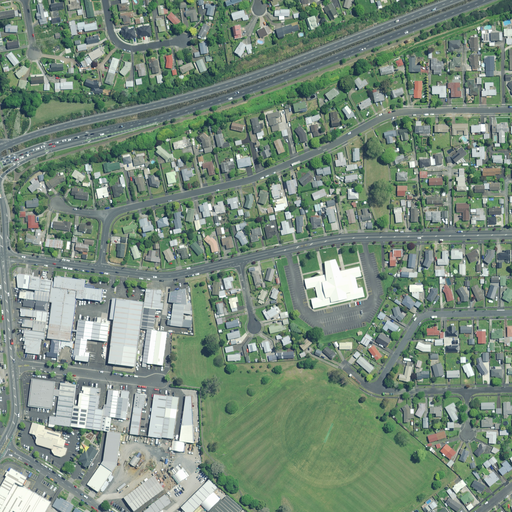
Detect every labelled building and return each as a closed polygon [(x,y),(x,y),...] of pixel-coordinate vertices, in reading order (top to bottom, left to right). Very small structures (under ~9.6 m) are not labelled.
[(77,3),(76,0),(69,0),(71,5),(68,5),(69,11),(81,9),(80,3),(77,3)] [(90,2),(89,0),(85,0),(88,18),(95,17),(92,2),(90,2)] [(127,1),(126,0),(121,0),(122,4),(118,4),(119,11),(128,10),(127,2),(129,2),(128,1),(127,1)] [(345,0),(344,7),(349,9),(352,1),(353,2),(353,0),(345,0)] [(64,9),(63,3),(51,4),(52,11),(64,9)] [(339,16),(332,3),(324,7),(327,13),(331,21),(339,16)] [(45,18),(42,4),(37,5),(38,13),(36,13),(37,19),(39,19),(40,25),(47,24),(46,18),(45,18)] [(213,5),(210,5),(206,4),(205,8),(208,8),(207,15),(213,16),(215,5),(213,5)] [(160,5),(157,6),(159,16),(165,15),(165,14),(169,14),(168,8),(164,9),(163,6),(162,6),(160,6),(160,5)] [(198,21),(196,9),(185,11),(186,17),(190,16),(192,22),(198,21)] [(18,16),(17,10),(0,12),(0,15),(1,20),(16,17),(16,16),(18,16)] [(246,15),(244,10),(232,14),(234,20),(242,18),(243,21),(249,19),(247,15),(246,15)] [(133,17),(133,12),(120,14),(121,19),(123,18),(124,24),(131,23),(130,18),(133,17)] [(180,21),(172,12),(167,17),(176,26),(180,21)] [(317,21),(315,16),(306,19),(310,31),(314,29),(314,28),(318,27),(316,21),(317,21)] [(166,31),(164,20),(156,21),(157,26),(158,26),(159,32),(166,31)] [(84,22),(78,23),(79,30),(85,29),(85,31),(98,29),(96,23),(85,25),(84,22)] [(279,38),(285,36),(284,35),(300,30),(297,22),(292,24),(292,25),(276,30),(279,38)] [(210,27),(204,24),(198,35),(199,35),(198,37),(203,40),(210,27)] [(52,38),(50,25),(42,27),(42,28),(41,28),(41,33),(44,32),(45,39),(52,38)] [(149,31),(148,26),(126,30),(128,38),(148,34),(147,31),(149,31)] [(234,36),(242,34),(240,26),(233,27),(234,36)] [(271,33),(268,26),(257,31),(261,38),(271,33)] [(485,31),(482,31),(481,31),(481,35),(482,35),(482,42),(489,42),(489,46),(495,46),(495,41),(502,41),(502,32),(492,32),(492,30),(488,30),(488,33),(485,33),(485,31)] [(99,35),(87,38),(87,40),(86,40),(87,44),(88,44),(100,42),(99,35)] [(480,48),(478,48),(478,37),(477,37),(477,35),(475,35),(475,38),(471,38),(471,40),(469,40),(470,43),(471,43),(471,48),(472,48),(472,51),(478,51),(479,51),(479,50),(480,50),(480,48)] [(461,40),(450,40),(450,46),(448,46),(448,52),(454,52),(454,48),(461,48),(461,40)] [(20,47),(19,41),(7,43),(8,49),(20,47)] [(208,53),(206,42),(199,44),(201,54),(208,53)] [(246,45),(241,42),(235,52),(238,54),(238,55),(241,57),(245,51),(244,50),(246,45)] [(77,46),(78,51),(82,50),(83,53),(87,52),(86,44),(77,46)] [(48,52),(54,53),(61,51),(59,45),(52,46),(48,46),(48,52)] [(105,54),(100,46),(94,49),(95,51),(88,54),(90,57),(85,60),(88,65),(93,62),(92,61),(105,54)] [(19,62),(12,52),(7,56),(15,66),(19,62)] [(473,70),(477,71),(477,69),(478,69),(478,65),(480,65),(480,62),(478,62),(478,55),(470,55),(470,57),(470,61),(471,61),(471,66),(473,66),(473,70)] [(485,63),(486,63),(486,76),(487,76),(487,79),(490,79),(490,76),(494,76),(494,70),(494,56),(488,57),(488,58),(485,58),(485,63)] [(119,60),(113,58),(105,83),(111,85),(119,60)] [(155,61),(155,58),(149,59),(150,67),(152,67),(153,73),(159,72),(157,60),(155,61)] [(421,72),(421,67),(421,65),(416,65),(415,58),(409,58),(409,72),(421,72)] [(461,58),(454,58),(454,62),(448,62),(448,68),(455,68),(455,66),(461,67),(461,63),(460,63),(461,58)] [(207,70),(202,59),(196,62),(201,73),(207,70)] [(437,59),(429,59),(429,65),(431,65),(431,70),(434,70),(434,74),(439,75),(439,76),(441,76),(442,70),(444,70),(445,61),(440,61),(440,60),(439,60),(438,59),(438,60),(437,60),(437,59)] [(132,63),(126,62),(125,66),(120,72),(125,76),(131,69),(132,63)] [(194,68),(191,62),(180,68),(182,74),(194,68)] [(146,75),(144,64),(136,65),(136,70),(138,70),(139,77),(146,75)] [(19,79),(26,74),(29,69),(24,66),(22,69),(16,74),(19,79)] [(395,73),(393,66),(380,69),(381,76),(395,73)] [(362,82),(359,78),(354,81),(360,90),(368,84),(365,80),(362,82)] [(92,88),(91,90),(95,91),(95,88),(99,87),(98,80),(93,81),(87,79),(85,85),(92,88)] [(27,81),(20,80),(18,87),(26,89),(27,81)] [(474,80),(468,80),(468,88),(471,88),(470,95),(478,95),(478,88),(474,88),(474,80)] [(422,90),(422,81),(415,81),(415,88),(409,88),(409,95),(414,94),(414,98),(422,98),(422,90)] [(73,89),(73,82),(55,83),(55,92),(61,92),(60,90),(73,89)] [(460,83),(448,83),(448,89),(451,89),(452,97),(461,97),(461,91),(460,91),(460,83)] [(485,91),(485,89),(483,89),(483,91),(482,91),(482,96),(486,96),(486,95),(496,95),(496,90),(493,90),(493,83),(485,83),(485,88),(486,88),(486,91),(485,91)] [(446,98),(446,86),(432,86),(432,94),(440,94),(440,98),(446,98)] [(328,97),(330,100),(330,101),(339,94),(335,88),(326,94),(328,97)] [(404,95),(402,88),(390,91),(391,95),(392,95),(393,98),(397,97),(397,96),(404,95)] [(383,93),(378,94),(378,92),(377,92),(376,89),(372,90),(375,102),(385,100),(383,93)] [(371,101),(369,98),(361,102),(362,104),(359,106),(361,110),(372,104),(370,101),(371,101)] [(307,111),(305,102),(293,104),(295,112),(300,112),(300,113),(307,111)] [(352,111),(347,106),(342,110),(347,115),(346,116),(349,119),(352,117),(352,118),(355,115),(352,111)] [(267,114),(270,126),(278,124),(276,118),(280,117),(279,111),(267,114)] [(338,120),(337,112),(331,113),(332,127),(340,126),(339,120),(338,120)] [(311,117),(313,122),(321,119),(319,114),(311,117)] [(261,129),(264,129),(263,122),(259,123),(258,118),(251,119),(254,134),(257,133),(258,139),(263,138),(262,136),(264,135),(263,131),(262,131),(261,131),(261,129)] [(422,126),(421,121),(416,121),(416,126),(415,126),(415,133),(420,133),(420,136),(422,136),(430,136),(430,126),(422,126)] [(244,125),(233,122),(231,129),(243,132),(244,125)] [(507,123),(501,123),(501,124),(492,125),(492,132),(499,132),(499,143),(505,143),(505,132),(508,132),(508,128),(507,128),(507,123)] [(319,129),(317,124),(311,126),(312,132),(313,132),(314,137),(322,135),(321,129),(319,129)] [(468,135),(468,124),(451,124),(451,135),(457,135),(457,131),(464,131),(464,135),(468,135)] [(479,126),(471,126),(471,133),(472,133),(472,135),(475,135),(475,133),(480,133),(480,132),(485,132),(485,124),(479,124),(479,126)] [(306,133),(301,126),(295,130),(299,136),(301,143),(308,141),(306,133)] [(396,131),(397,136),(401,135),(402,141),(409,140),(408,134),(407,128),(396,131)] [(225,143),(221,130),(217,131),(218,135),(215,136),(218,148),(222,147),(222,148),(230,146),(229,142),(225,143)] [(397,136),(396,131),(384,133),(385,139),(387,138),(388,144),(393,143),(392,137),(397,136)] [(208,137),(204,133),(199,137),(202,141),(204,148),(210,146),(208,137)] [(173,143),(175,150),(180,148),(180,149),(184,148),(184,147),(192,145),(191,139),(173,143)] [(285,152),(280,139),(274,142),(279,154),(285,152)] [(169,155),(159,145),(156,148),(159,150),(155,154),(158,157),(160,155),(166,160),(166,162),(174,161),(172,154),(169,155)] [(272,156),(268,145),(263,147),(265,151),(260,153),(263,159),(272,156)] [(454,155),(446,157),(448,163),(455,162),(457,165),(460,163),(466,163),(466,162),(463,158),(468,154),(461,147),(457,151),(458,152),(454,155)] [(472,157),(480,157),(480,159),(477,159),(477,166),(475,166),(475,168),(478,168),(478,166),(481,166),(481,165),(482,165),(482,159),(485,159),(485,147),(480,147),(480,153),(476,153),(476,149),(472,149),(472,157)] [(443,164),(441,153),(434,154),(435,159),(432,159),(432,157),(430,157),(431,158),(422,160),(422,158),(419,159),(421,168),(443,164)] [(404,158),(403,155),(389,160),(392,166),(409,160),(408,156),(404,158)] [(145,164),(143,156),(133,158),(135,166),(145,164)] [(202,161),(204,161),(203,156),(198,157),(199,162),(200,167),(203,166),(204,169),(208,168),(210,176),(215,175),(212,161),(203,164),(202,161)] [(252,165),(250,157),(240,159),(240,158),(237,159),(239,168),(252,165)] [(335,161),(337,167),(342,166),(342,167),(344,166),(344,165),(346,165),(345,159),(343,159),(343,157),(340,158),(340,160),(335,161)] [(235,168),(233,158),(230,159),(230,160),(226,161),(226,163),(221,164),(224,173),(230,171),(229,169),(235,168)] [(121,169),(119,162),(111,164),(110,163),(104,164),(106,173),(112,171),(121,169)] [(331,174),(330,167),(327,167),(327,168),(316,170),(317,175),(323,174),(323,176),(325,176),(325,175),(331,174)] [(187,171),(187,169),(181,170),(184,182),(190,180),(189,178),(193,177),(191,170),(187,171)] [(464,177),(464,169),(457,169),(457,172),(459,172),(459,177),(456,177),(456,181),(458,181),(458,185),(457,185),(457,191),(466,191),(466,190),(468,190),(468,187),(466,187),(466,185),(465,185),(465,177),(464,177)] [(85,176),(75,170),(72,176),(82,182),(85,176)] [(176,175),(175,171),(166,173),(169,184),(176,182),(175,175),(176,175)] [(313,179),(308,173),(299,180),(304,186),(313,179)] [(407,173),(397,173),(397,181),(407,181),(407,173)] [(57,175),(45,183),(48,189),(60,181),(64,180),(62,174),(57,175)] [(160,183),(159,183),(158,180),(155,180),(154,175),(148,176),(151,186),(159,188),(160,183)] [(358,179),(357,175),(345,176),(346,179),(345,179),(345,183),(355,182),(355,180),(358,179)] [(126,187),(124,177),(120,178),(121,185),(118,185),(118,183),(115,183),(116,185),(112,186),(115,198),(121,196),(120,193),(124,193),(123,187),(126,187)] [(145,191),(142,177),(136,178),(137,185),(138,184),(139,192),(145,191)] [(289,195),(296,193),(295,189),(296,189),(296,187),(298,186),(296,179),(287,181),(289,195)] [(35,180),(26,187),(30,193),(40,186),(35,180)] [(500,190),(499,183),(484,184),(484,186),(474,186),(474,193),(485,192),(485,189),(489,189),(490,191),(500,190)] [(273,190),(272,190),(273,197),(274,197),(274,199),(280,198),(279,190),(282,190),(280,184),(272,186),(273,190)] [(407,191),(407,186),(398,186),(397,196),(405,196),(405,191),(407,191)] [(109,197),(107,187),(96,189),(98,199),(103,198),(102,196),(104,195),(104,198),(109,197)] [(78,189),(72,188),(71,195),(75,195),(75,198),(87,200),(88,193),(78,192),(78,189)] [(327,195),(324,189),(312,194),(315,200),(327,195)] [(352,193),(352,189),(348,189),(348,199),(358,199),(358,192),(352,193)] [(269,193),(261,190),(259,195),(261,195),(259,203),(265,205),(269,193)] [(436,196),(427,196),(427,204),(443,204),(443,201),(446,201),(446,194),(436,194),(436,196)] [(245,207),(251,209),(253,200),(253,195),(246,196),(246,200),(245,207)] [(238,202),(237,197),(227,200),(228,204),(230,204),(232,210),(238,208),(237,202),(238,202)] [(215,206),(217,214),(220,213),(220,214),(226,212),(223,201),(218,202),(218,205),(215,206)] [(204,218),(210,216),(207,202),(203,203),(203,204),(199,205),(201,212),(203,212),(204,218)] [(469,221),(469,204),(457,204),(457,213),(463,213),(463,221),(469,221)] [(502,214),(502,208),(501,208),(501,207),(496,207),(493,207),(493,208),(489,208),(489,215),(502,215),(502,214)] [(402,213),(401,208),(397,208),(397,209),(394,210),(394,214),(395,213),(396,223),(402,222),(401,213),(402,213)] [(190,222),(190,223),(192,223),(192,222),(193,222),(195,210),(188,209),(186,221),(190,222)] [(336,222),(333,209),(326,211),(327,215),(328,215),(330,223),(336,222)] [(356,223),(353,209),(347,211),(349,224),(356,223)] [(369,214),(368,209),(362,210),(363,215),(358,216),(359,222),(371,219),(370,214),(369,214)] [(420,213),(420,209),(418,210),(418,209),(411,209),(411,222),(418,222),(418,213),(420,213)] [(471,212),(472,218),(472,225),(476,225),(476,220),(485,220),(485,214),(484,214),(484,209),(476,209),(471,210),(471,212)] [(285,212),(287,219),(292,218),(291,218),(294,217),(293,215),(291,216),(290,211),(285,212)] [(176,229),(181,228),(183,228),(181,219),(184,218),(182,212),(174,213),(175,219),(174,220),(176,229)] [(441,212),(426,212),(426,220),(433,220),(433,222),(441,222),(441,212)] [(35,216),(28,216),(28,228),(39,228),(39,223),(35,223),(35,216)] [(169,226),(167,217),(160,219),(160,221),(157,221),(159,228),(169,226)] [(316,219),(316,217),(311,217),(312,229),(318,228),(317,226),(321,225),(320,218),(316,219)] [(149,226),(147,218),(139,219),(141,227),(149,226)] [(206,224),(205,219),(194,221),(197,231),(201,229),(200,225),(206,224)] [(54,222),(51,222),(51,226),(52,226),(52,228),(53,228),(53,229),(70,231),(71,222),(65,221),(64,223),(54,221),(54,222)] [(287,222),(286,221),(281,222),(283,230),(281,231),(282,235),(295,232),(294,228),(290,229),(288,222),(287,222)] [(134,231),(138,227),(136,224),(135,225),(133,223),(130,225),(123,227),(125,234),(134,231)] [(85,233),(92,233),(92,226),(80,224),(79,230),(75,230),(74,237),(82,238),(82,233),(85,233)] [(276,234),(274,225),(265,227),(268,239),(273,238),(272,235),(276,234)] [(262,235),(261,228),(252,229),(253,235),(250,235),(252,242),(259,241),(258,236),(262,235)] [(41,230),(36,229),(35,236),(26,235),(26,242),(33,243),(33,244),(41,245),(41,242),(40,241),(41,236),(43,236),(43,232),(41,232),(41,230)] [(244,234),(239,231),(235,236),(239,239),(243,246),(248,243),(244,234)] [(111,243),(118,244),(117,251),(118,251),(117,257),(124,258),(125,245),(128,245),(129,238),(111,236),(111,243)] [(208,236),(204,239),(208,244),(208,243),(211,246),(212,253),(219,251),(216,242),(215,240),(216,238),(214,237),(213,238),(211,238),(208,236)] [(235,247),(232,236),(222,239),(223,246),(226,245),(227,249),(235,247)] [(63,241),(46,239),(45,247),(62,249),(63,241)] [(76,243),(75,250),(79,250),(78,252),(84,252),(84,251),(88,252),(89,245),(93,245),(94,240),(85,239),(85,244),(76,243)] [(198,240),(196,242),(195,242),(191,246),(199,256),(204,252),(199,247),(202,245),(198,240)] [(141,257),(137,245),(131,247),(135,259),(141,257)] [(166,257),(165,257),(167,260),(169,262),(175,259),(170,248),(163,252),(166,257)] [(189,258),(186,248),(177,250),(178,254),(181,253),(183,259),(189,258)] [(463,259),(463,249),(451,249),(451,259),(463,259)] [(393,250),(393,253),(390,253),(390,266),(396,266),(396,262),(398,262),(398,260),(396,260),(396,257),(402,257),(402,250),(393,250)] [(479,256),(477,250),(467,254),(471,263),(476,261),(475,258),(479,256)] [(495,250),(489,250),(488,254),(484,260),(489,264),(494,257),(495,250)] [(499,253),(499,259),(506,259),(506,260),(511,260),(511,250),(506,250),(506,253),(499,253)] [(145,261),(160,262),(161,259),(159,259),(159,257),(155,257),(156,252),(150,251),(149,254),(146,254),(145,261)] [(433,261),(433,251),(426,251),(426,259),(423,265),(429,268),(433,261)] [(448,265),(448,251),(442,251),(442,259),(438,259),(438,265),(448,265)] [(417,255),(410,254),(408,267),(415,268),(417,255)] [(311,298),(313,309),(365,298),(362,287),(358,288),(356,277),(362,276),(360,267),(341,271),(336,260),(325,262),(326,275),(306,279),(309,289),(315,287),(317,296),(311,298)] [(275,270),(269,268),(265,280),(271,281),(275,270)] [(259,271),(253,273),(255,285),(261,284),(259,271)] [(16,289),(26,290),(28,276),(16,275),(14,277),(16,289)] [(53,281),(50,281),(48,293),(47,302),(51,303),(46,340),(69,342),(74,299),(99,302),(101,290),(83,288),(84,280),(53,276),(53,281)] [(39,279),(28,277),(27,291),(32,291),(37,292),(39,279)] [(234,281),(233,277),(224,279),(226,290),(232,288),(231,282),(234,281)] [(39,279),(37,292),(48,293),(50,281),(39,279)] [(221,296),(225,296),(225,291),(219,291),(220,282),(214,282),(214,285),(212,285),(212,287),(213,287),(212,295),(219,295),(219,297),(221,297),(221,296)] [(478,301),(484,298),(478,284),(471,287),(478,301)] [(412,292),(412,296),(417,299),(419,299),(419,292),(423,292),(423,285),(410,285),(410,292),(412,292)] [(445,288),(443,291),(446,294),(448,302),(454,300),(451,290),(446,285),(444,287),(445,288)] [(498,287),(491,285),(487,297),(494,299),(498,287)] [(468,297),(463,287),(457,290),(461,298),(462,302),(468,301),(468,297)] [(171,304),(168,326),(188,328),(189,320),(181,319),(183,305),(185,305),(184,288),(169,292),(167,303),(171,304)] [(437,294),(437,288),(432,289),(431,291),(427,299),(432,302),(436,296),(437,294)] [(511,295),(511,290),(508,288),(506,291),(505,290),(503,294),(504,295),(502,298),(510,302),(511,298),(511,296),(511,295)] [(160,291),(144,289),(140,330),(152,331),(154,310),(161,311),(162,303),(159,303),(160,291)] [(279,291),(273,289),(272,292),(273,292),(271,297),(276,300),(277,297),(279,291)] [(22,299),(47,302),(48,293),(37,292),(32,291),(32,293),(17,291),(17,299),(22,299)] [(267,293),(262,291),(260,296),(259,296),(258,298),(264,301),(267,293)] [(411,310),(416,303),(412,301),(413,300),(407,296),(402,303),(411,310)] [(232,312),(237,311),(237,308),(237,307),(236,302),(238,302),(237,297),(229,299),(231,309),(232,309),(232,312)] [(46,312),(47,302),(22,299),(21,306),(33,308),(33,311),(46,312)] [(134,367),(141,303),(111,300),(108,320),(114,321),(109,365),(134,367)] [(274,306),(275,307),(267,312),(267,313),(264,314),(268,320),(280,312),(276,305),(274,306)] [(405,317),(400,313),(398,306),(392,309),(394,313),(390,317),(394,321),(396,318),(400,322),(405,317)] [(45,322),(46,312),(18,309),(17,319),(45,322)] [(44,333),(45,322),(21,320),(20,328),(31,329),(30,332),(44,333)] [(107,324),(77,320),(72,361),(87,363),(88,353),(84,353),(85,340),(105,342),(107,324)] [(226,323),(227,329),(240,326),(239,326),(241,325),(241,323),(239,324),(238,320),(226,323)] [(388,320),(382,329),(394,336),(399,327),(388,320)] [(283,331),(281,325),(275,327),(274,326),(269,327),(271,334),(283,331)] [(472,333),(472,325),(467,325),(467,326),(461,326),(461,333),(472,333)] [(456,331),(456,326),(449,326),(449,331),(446,331),(446,337),(458,337),(458,331),(456,331)] [(437,327),(433,327),(433,329),(427,329),(427,336),(440,335),(440,338),(444,338),(444,332),(440,332),(440,331),(437,331),(437,327)] [(492,339),(503,339),(502,329),(498,330),(498,331),(491,331),(492,339)] [(43,340),(44,333),(30,332),(22,331),(22,338),(23,338),(22,349),(24,349),(23,353),(38,355),(40,340),(43,340)] [(161,366),(165,333),(145,331),(142,364),(161,366)] [(241,337),(239,331),(227,334),(229,340),(241,337)] [(486,344),(486,331),(477,331),(477,337),(478,337),(478,344),(486,344)] [(391,340),(381,333),(376,341),(386,348),(391,340)] [(372,338),(366,334),(361,342),(367,347),(372,338)] [(284,339),(282,340),(284,344),(283,344),(284,346),(292,342),(289,336),(283,338),(284,339)] [(313,343),(309,338),(300,346),(304,350),(313,343)] [(57,341),(50,340),(48,357),(55,358),(57,341)] [(265,353),(272,351),(271,349),(270,349),(268,342),(262,343),(263,347),(264,347),(265,353)] [(416,348),(423,352),(431,352),(431,345),(425,345),(419,342),(416,348)] [(257,351),(255,343),(248,345),(250,352),(257,351)] [(382,357),(374,345),(368,350),(377,361),(382,357)] [(336,355),(327,347),(323,352),(332,359),(336,355)] [(374,368),(361,356),(356,361),(370,373),(374,368)] [(489,372),(481,357),(476,360),(479,364),(476,366),(480,373),(481,372),(483,375),(489,372)] [(444,375),(441,363),(432,366),(435,378),(444,375)] [(474,375),(470,363),(463,366),(465,372),(466,372),(468,377),(474,375)] [(412,367),(406,366),(405,375),(400,375),(399,380),(410,382),(412,367)] [(502,369),(502,367),(491,367),(492,377),(496,376),(496,378),(502,378),(502,369)] [(429,378),(429,371),(421,371),(421,373),(417,373),(417,379),(423,379),(423,378),(429,378)] [(52,409),(55,381),(32,378),(29,406),(52,409)] [(53,425),(69,427),(74,385),(59,383),(54,418),(48,417),(47,426),(53,427),(53,425)] [(83,429),(88,388),(79,387),(76,407),(72,407),(70,427),(83,429)] [(83,429),(98,431),(100,417),(101,411),(96,410),(99,389),(88,388),(83,429)] [(117,391),(106,390),(104,405),(102,405),(101,411),(100,417),(110,418),(113,419),(116,397),(117,391)] [(116,397),(113,419),(124,420),(128,392),(120,391),(119,398),(116,397)] [(143,395),(134,393),(128,435),(137,436),(143,395)] [(178,399),(152,395),(146,436),(171,440),(178,399)] [(185,396),(178,442),(183,443),(192,443),(190,397),(185,396)] [(511,407),(510,407),(510,402),(503,402),(504,418),(507,418),(507,414),(511,414),(511,407)] [(456,406),(454,403),(445,408),(453,422),(458,419),(454,412),(457,411),(454,407),(456,406)] [(419,408),(415,415),(421,418),(425,410),(425,404),(419,404),(419,408)] [(410,409),(410,407),(404,407),(404,423),(409,422),(409,419),(414,419),(414,409),(410,409)] [(434,407),(430,407),(430,414),(436,414),(436,417),(442,417),(442,407),(434,407)] [(108,433),(110,418),(100,417),(98,431),(108,433)] [(493,418),(486,418),(486,420),(482,420),(482,427),(493,427),(493,418)] [(43,427),(31,423),(27,435),(35,437),(33,444),(50,449),(50,451),(53,456),(58,457),(63,455),(65,449),(62,448),(64,440),(58,438),(59,434),(42,429),(43,427)] [(454,431),(454,423),(448,423),(448,426),(445,426),(445,430),(449,430),(449,431),(454,431)] [(447,438),(445,431),(428,436),(430,443),(447,438)] [(484,437),(484,439),(488,439),(489,438),(489,444),(496,444),(496,432),(487,432),(486,437),(484,437)] [(118,435),(105,433),(101,461),(85,485),(96,493),(114,466),(118,435)] [(484,451),(487,446),(481,443),(479,447),(474,453),(478,457),(484,451)] [(456,453),(447,444),(440,451),(450,460),(456,453)] [(86,468),(96,452),(93,450),(94,449),(88,445),(85,450),(83,449),(75,462),(86,468)] [(460,460),(464,462),(467,457),(468,458),(469,456),(468,455),(469,452),(464,450),(460,460)] [(133,467),(138,460),(132,456),(127,463),(133,467)] [(497,461),(493,457),(489,461),(493,465),(497,461)] [(511,469),(511,467),(506,461),(502,464),(504,466),(499,470),(503,476),(508,471),(509,472),(511,469)] [(188,476),(182,468),(172,475),(178,484),(188,476)] [(25,478),(9,469),(0,484),(0,511),(10,511),(11,511),(12,511),(42,511),(48,502),(21,487),(25,478)] [(478,473),(475,470),(471,474),(472,475),(473,474),(478,479),(481,477),(479,475),(480,474),(479,472),(478,473)] [(499,479),(493,472),(484,480),(490,487),(499,479)] [(152,476),(121,498),(131,511),(132,511),(162,490),(152,476)] [(179,509),(181,511),(191,511),(216,487),(208,479),(179,509)] [(466,485),(463,480),(457,485),(457,484),(454,486),(455,487),(453,489),(456,493),(459,491),(466,485)] [(477,492),(481,494),(481,492),(482,493),(486,487),(475,480),(471,486),(474,488),(478,491),(477,492)] [(450,489),(447,491),(453,499),(457,496),(454,493),(453,493),(450,489)] [(474,499),(469,492),(460,499),(465,504),(468,502),(469,503),(474,499)] [(150,507),(144,511),(145,511),(158,511),(171,502),(166,494),(149,506),(150,507)] [(237,511),(240,509),(225,496),(210,511),(237,511)] [(57,497),(51,506),(59,511),(67,511),(71,506),(57,497)] [(436,500),(435,501),(432,498),(431,499),(434,502),(429,505),(433,510),(437,506),(436,505),(438,503),(436,500)] [(449,498),(446,503),(448,505),(458,511),(462,507),(449,498)]
